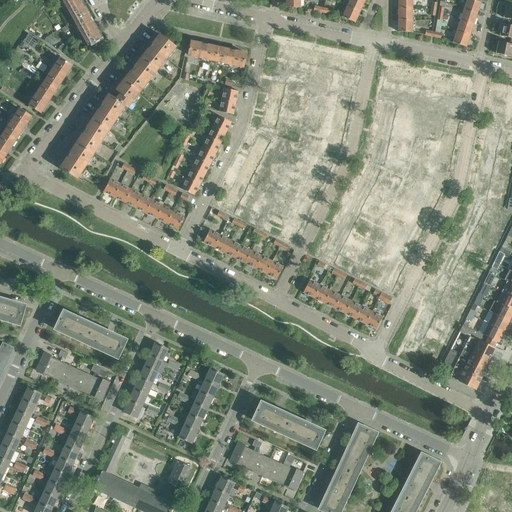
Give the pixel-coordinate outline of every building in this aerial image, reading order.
[(62,0),(65,4),(70,12),(74,20),(87,14),(87,13),(82,5),(79,0),(62,0)] [(361,0),(350,0),(347,6),(360,12),(364,1),(361,0)] [(398,0),(399,9),(412,9),(412,0),(398,0)] [(473,0),(467,0),(464,9),(477,14),(481,2),(473,0)] [(360,12),(347,6),(342,17),(355,23),(360,12)] [(511,7),(506,6),(505,7),(503,6),(502,12),(504,12),(503,18),(511,19),(511,7)] [(399,9),(398,21),(412,21),(412,9),(399,9)] [(464,9),(460,20),(473,25),(477,14),(464,9)] [(87,14),(74,20),(79,29),(84,37),(88,45),(101,38),(96,30),(95,28),(92,24),(91,22),(87,14)] [(460,20),(457,31),(470,36),(473,25),(460,20)] [(412,21),(398,21),(398,32),(412,32),(412,21)] [(511,38),(510,44),(511,44),(511,25),(502,24),(499,24),(498,29),(500,30),(499,36),(511,38)] [(40,31),(37,36),(40,39),(43,41),(44,40),(47,36),(44,34),(40,31)] [(470,36),(457,31),(453,43),(466,47),(470,36)] [(142,57),(158,70),(176,47),(160,35),(142,57)] [(188,55),(197,57),(200,44),(191,42),(188,55)] [(511,44),(510,44),(498,42),(495,42),(494,47),(497,48),(495,53),(511,57),(511,44)] [(277,58),(358,72),(360,57),(279,43),(277,58)] [(197,57),(206,59),(209,46),(207,45),(202,44),(200,44),(197,57)] [(206,59),(216,61),(219,48),(209,46),(206,59)] [(216,61),(225,63),(228,50),(219,48),(216,61)] [(225,63),(234,65),(237,52),(235,51),(230,50),(228,50),(225,63)] [(237,52),(234,65),(243,67),(246,54),(237,52)] [(140,92),(158,70),(142,57),(124,80),(140,92)] [(50,74),(45,82),(56,89),(62,82),(63,80),(65,76),(67,74),(72,66),(60,58),(55,66),(50,74)] [(26,61),(22,66),(29,71),(34,74),(36,76),(37,76),(38,77),(42,72),(40,70),(36,67),(33,66),(26,61)] [(40,62),(36,67),(40,70),(42,72),(44,73),(47,67),(40,62)] [(24,67),(20,73),(34,82),(37,76),(36,76),(34,74),(29,71),(24,67)] [(387,83),(456,93),(456,92),(466,94),(468,80),(389,68),(387,83)] [(2,71),(0,73),(0,85),(2,86),(2,87),(5,83),(10,76),(2,71)] [(38,78),(41,80),(42,80),(46,74),(44,73),(42,72),(38,77),(38,78)] [(277,128),(286,82),(271,79),(262,126),(277,128)] [(140,92),(124,80),(116,90),(118,91),(116,92),(120,95),(116,100),(125,106),(127,108),(140,92)] [(34,97),(29,105),(41,113),(45,106),(46,105),(51,97),(52,96),(56,89),(45,82),(39,89),(34,97)] [(335,93),(351,96),(352,91),(336,87),(335,93)] [(224,88),(222,100),(236,103),(238,91),(224,88)] [(315,95),(321,96),(322,90),(313,88),(312,93),(306,92),(304,106),(313,107),(315,95)] [(511,92),(494,90),(492,105),(511,107),(511,92)] [(341,154),(352,97),(337,94),(325,151),(341,154)] [(108,95),(92,119),(109,130),(125,106),(116,100),(108,95)] [(236,103),(222,100),(219,112),(233,115),(236,103)] [(387,164),(395,105),(380,103),(371,162),(387,164)] [(449,177),(461,112),(433,107),(433,112),(445,114),(433,174),(449,177)] [(9,124),(4,132),(16,140),(20,133),(21,132),(26,124),(31,116),(25,112),(20,109),(19,109),(14,116),(9,124)] [(408,151),(406,151),(404,166),(411,167),(417,128),(419,129),(421,114),(414,113),(408,151)] [(296,127),(309,131),(312,117),(300,114),(296,127)] [(218,116),(213,126),(226,133),(231,122),(218,116)] [(92,119),(77,143),(93,154),(109,130),(92,119)] [(213,126),(208,137),(221,143),(226,133),(213,126)] [(501,129),(487,126),(473,196),(488,198),(501,129)] [(0,163),(1,164),(6,156),(7,154),(10,150),(11,148),(16,140),(4,132),(0,138),(0,163)] [(208,137),(202,147),(215,154),(221,143),(208,137)] [(77,143),(61,168),(77,179),(93,154),(77,143)] [(202,147),(197,158),(210,164),(215,154),(202,147)] [(197,158),(192,168),(205,175),(210,164),(197,158)] [(365,163),(323,260),(337,266),(378,169),(365,163)] [(282,165),(275,178),(285,182),(291,170),(282,165)] [(192,168),(187,179),(200,185),(205,175),(192,168)] [(103,192),(114,197),(120,184),(110,179),(103,192)] [(200,185),(187,179),(181,189),(194,196),(200,185)] [(427,181),(381,289),(395,295),(442,187),(427,181)] [(114,197),(124,203),(131,190),(120,184),(114,197)] [(402,201),(405,187),(393,184),(390,198),(402,201)] [(269,200),(275,188),(270,185),(264,197),(269,200)] [(124,203),(135,208),(142,195),(131,190),(124,203)] [(180,198),(191,203),(193,199),(182,194),(180,198)] [(135,208),(146,213),(152,200),(142,195),(135,208)] [(424,305),(438,311),(485,204),(471,198),(424,305)] [(146,213),(156,219),(163,206),(152,200),(146,213)] [(264,216),(269,218),(275,204),(270,202),(264,216)] [(156,219),(167,224),(173,211),(163,206),(156,219)] [(259,206),(252,223),(257,225),(264,208),(259,206)] [(173,211),(167,224),(177,229),(184,216),(173,211)] [(505,233),(510,221),(506,219),(500,231),(505,233)] [(368,237),(380,242),(386,230),(374,225),(368,237)] [(203,242),(214,248),(220,235),(210,230),(203,242)] [(214,248),(224,253),(230,240),(220,235),(214,248)] [(224,253),(235,258),(241,246),(230,240),(224,253)] [(235,258),(245,263),(251,251),(241,246),(235,258)] [(365,246),(360,256),(365,259),(370,249),(365,246)] [(370,249),(366,262),(371,263),(374,250),(370,249)] [(245,263),(255,269),(262,256),(251,251),(245,263)] [(255,269),(266,274),(272,261),(262,256),(255,269)] [(272,261),(266,274),(276,279),(283,267),(272,261)] [(303,293),(313,298),(320,285),(309,280),(303,293)] [(507,281),(501,292),(511,297),(511,284),(507,281)] [(481,289),(478,293),(484,296),(485,297),(487,293),(491,286),(484,283),(481,289)] [(313,298),(324,303),(330,291),(320,285),(313,298)] [(378,299),(381,293),(375,290),(373,294),(379,297),(378,299)] [(324,303),(334,308),(341,296),(330,291),(324,303)] [(511,297),(501,292),(496,302),(501,305),(511,310),(511,297)] [(381,293),(378,299),(389,304),(392,298),(381,293)] [(334,308),(345,314),(351,301),(341,296),(334,308)] [(0,318),(19,324),(24,306),(0,298),(0,318)] [(345,314),(355,319),(361,306),(351,301),(345,314)] [(511,310),(501,305),(496,315),(509,322),(511,315),(511,310)] [(355,319),(366,324),(372,312),(361,306),(355,319)] [(401,351),(415,358),(435,315),(421,308),(401,351)] [(56,329),(87,343),(94,326),(64,312),(56,329)] [(372,312),(366,324),(376,329),(382,317),(372,312)] [(493,313),(487,324),(503,332),(509,322),(496,315),(493,313)] [(487,324),(482,335),(497,342),(498,343),(503,332),(487,324)] [(497,342),(482,335),(463,325),(440,371),(475,389),(495,349),(493,348),(497,342)] [(94,326),(87,343),(117,357),(125,340),(94,326)] [(2,342),(0,347),(12,353),(14,347),(2,342)] [(155,343),(150,355),(163,361),(168,349),(155,343)] [(0,347),(0,353),(9,358),(12,353),(0,347)] [(43,374),(53,378),(60,361),(51,357),(52,356),(45,352),(36,371),(42,373),(42,374),(43,375),(43,374)] [(0,353),(0,359),(7,363),(9,358),(0,353)] [(150,355),(145,366),(157,372),(163,361),(150,355)] [(68,387),(77,368),(76,369),(67,364),(60,361),(53,378),(62,382),(62,383),(68,386),(68,387)] [(145,366),(139,378),(152,384),(157,372),(145,366)] [(76,389),(85,393),(93,376),(87,373),(87,374),(77,369),(77,368),(68,387),(69,387),(76,390),(76,389)] [(210,368),(205,380),(218,386),(223,374),(210,368)] [(165,375),(161,383),(174,389),(178,381),(165,375)] [(93,376),(85,393),(95,398),(94,398),(96,399),(96,398),(102,401),(110,382),(103,379),(102,381),(93,376)] [(139,378),(134,389),(147,395),(152,384),(139,378)] [(205,380),(200,391),(213,397),(218,386),(205,380)] [(28,388),(23,399),(36,405),(41,394),(28,388)] [(134,389),(129,400),(142,406),(147,395),(134,389)] [(200,391),(194,403),(207,409),(213,397),(200,391)] [(23,399),(17,411),(30,416),(36,405),(23,399)] [(142,406),(129,400),(124,412),(136,418),(142,406)] [(194,403),(189,414),(202,420),(207,409),(194,403)] [(254,420),(284,434),(292,417),(261,403),(254,420)] [(17,411),(12,422),(25,428),(30,416),(17,411)] [(81,412),(76,423),(88,429),(94,418),(81,412)] [(189,414),(184,426),(197,432),(202,420),(189,414)] [(292,417),(284,434),(315,448),(323,431),(292,417)] [(12,422),(7,433),(20,439),(25,428),(12,422)] [(76,423),(70,435),(83,441),(88,429),(76,423)] [(359,425),(339,467),(356,475),(375,433),(359,425)] [(197,432),(184,426),(179,437),(192,443),(197,432)] [(7,433),(2,445),(15,451),(20,439),(7,433)] [(119,434),(102,471),(108,474),(125,437),(119,434)] [(70,435),(65,446),(78,452),(83,441),(70,435)] [(237,464),(246,468),(254,451),(245,447),(245,445),(238,442),(229,461),(235,463),(235,464),(236,465),(237,464)] [(2,445),(0,448),(0,457),(9,462),(15,451),(2,445)] [(65,446),(60,458),(73,463),(78,452),(65,446)] [(261,477),(270,458),(270,459),(260,454),(254,451),(246,468),(255,472),(255,473),(262,476),(261,477)] [(422,455),(401,495),(418,504),(438,463),(422,455)] [(0,457),(0,471),(4,474),(9,462),(0,457)] [(60,458),(55,469),(67,475),(73,463),(60,458)] [(269,479),(278,483),(286,466),(280,463),(270,459),(271,458),(270,458),(261,477),(262,477),(262,476),(269,480),(269,479)] [(108,474),(102,471),(94,488),(144,511),(170,511),(174,505),(170,503),(177,488),(181,490),(191,467),(178,461),(160,498),(153,495),(155,490),(141,484),(139,488),(108,474)] [(286,466),(278,483),(288,488),(287,488),(289,489),(289,488),(295,491),(303,472),(296,469),(296,470),(286,466)] [(339,511),(356,475),(339,467),(320,508),(327,511),(339,511)] [(55,469),(49,480),(62,486),(67,475),(55,469)] [(221,477),(216,488),(229,494),(234,483),(221,477)] [(49,480),(44,492),(57,498),(62,486),(49,480)] [(486,511),(511,511),(511,494),(487,485),(477,508),(486,511)] [(216,488),(211,500),(224,506),(229,494),(216,488)] [(44,492),(39,503),(52,509),(57,498),(44,492)] [(413,511),(418,504),(401,495),(392,511),(413,511)] [(211,500),(205,511),(207,511),(220,511),(224,506),(211,500)] [(275,502),(270,511),(285,511),(288,508),(275,502)]
